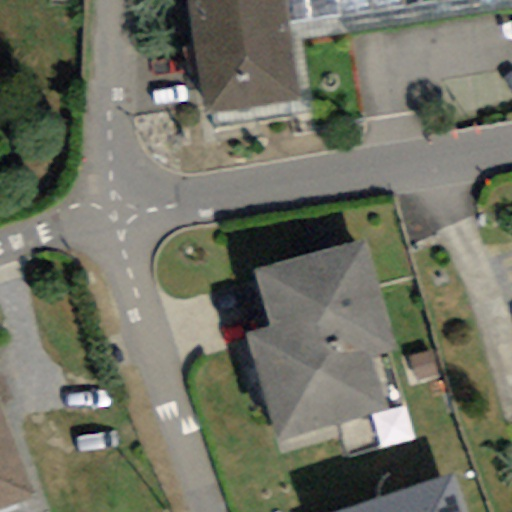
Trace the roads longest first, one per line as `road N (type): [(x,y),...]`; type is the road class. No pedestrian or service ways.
road 1 (residential): [(511,151),(122,217)]
road 2 (residential): [(209,511),(145,318),(122,217)]
road 3 (residential): [(122,217),(108,112),(108,0)]
road 4 (residential): [(0,254),(122,217)]
